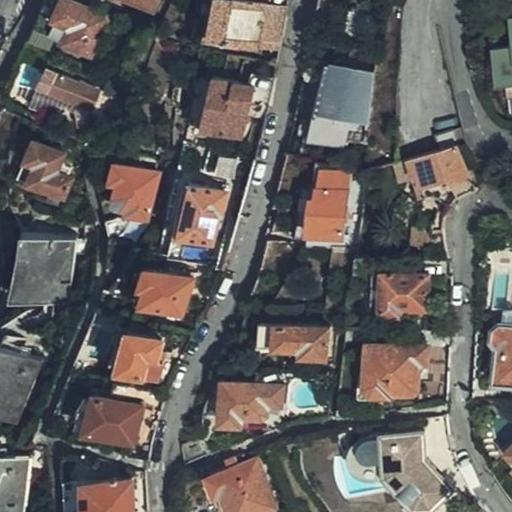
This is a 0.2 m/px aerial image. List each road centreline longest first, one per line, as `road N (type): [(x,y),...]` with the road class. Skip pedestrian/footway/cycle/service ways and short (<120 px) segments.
road 1 (residential): [(164,511),(161,464),(229,293),(306,0)]
road 2 (residential): [(505,511),(461,439),(460,218),(479,198),(511,212)]
